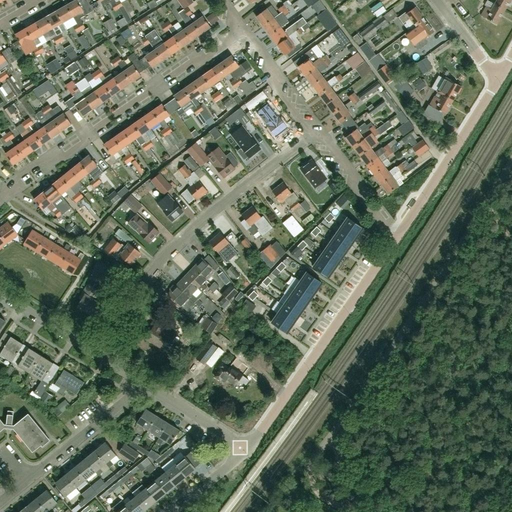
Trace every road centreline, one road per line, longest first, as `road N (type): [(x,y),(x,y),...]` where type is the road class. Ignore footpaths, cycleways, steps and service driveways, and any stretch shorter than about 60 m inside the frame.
road 1 (residential): [(350,511),(316,489),(313,462),(511,160)]
road 2 (residential): [(94,353),(175,244),(319,130)]
road 3 (residential): [(0,198),(8,182),(64,155),(243,29)]
road 4 (residential): [(243,448),(395,240)]
road 5 (residential): [(395,240),(496,80)]
road 6 (residential): [(30,478),(144,384)]
road 7 (residential): [(395,240),(319,130)]
road 8 (residential): [(319,130),(303,124),(268,80),(270,67),(243,29)]
